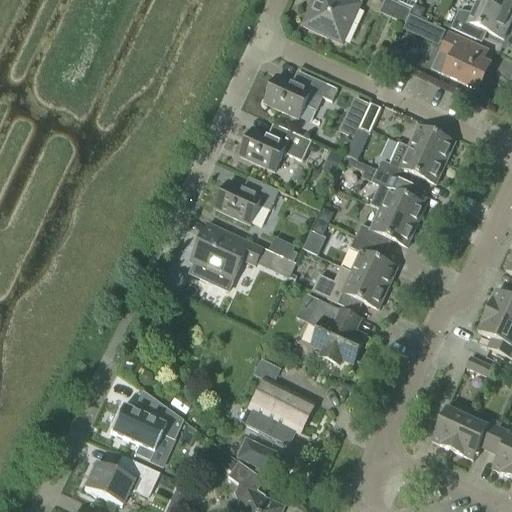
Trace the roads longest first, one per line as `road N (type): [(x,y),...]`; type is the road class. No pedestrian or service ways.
road 1 (residential): [(383,450),(391,417),(441,320),(461,306),(511,184)]
road 2 (residential): [(511,159),(257,39)]
road 3 (residential): [(158,251),(257,39)]
road 4 (residential): [(36,511),(108,357)]
road 5 (residential): [(511,508),(383,450)]
